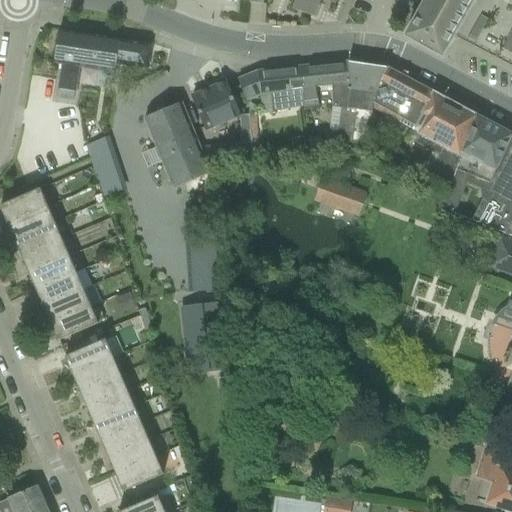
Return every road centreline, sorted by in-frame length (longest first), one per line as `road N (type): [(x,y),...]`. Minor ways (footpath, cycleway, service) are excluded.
road 1 (residential): [(376,38),(208,38),(87,0)]
road 2 (residential): [(78,511),(0,325)]
road 3 (residential): [(0,161),(17,0)]
road 4 (residential): [(511,103),(376,38)]
